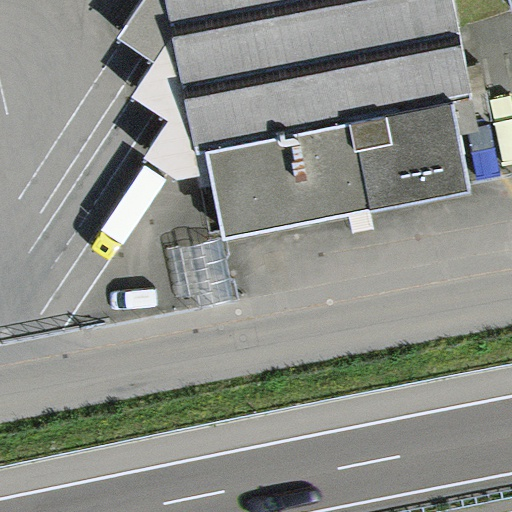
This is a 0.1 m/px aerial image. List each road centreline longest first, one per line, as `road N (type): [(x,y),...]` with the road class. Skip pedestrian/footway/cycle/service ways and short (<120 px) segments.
road 1 (residential): [(0,396),(511,300)]
road 2 (motorway): [(511,434),(123,511)]
road 3 (unknown): [(74,382),(4,0)]
